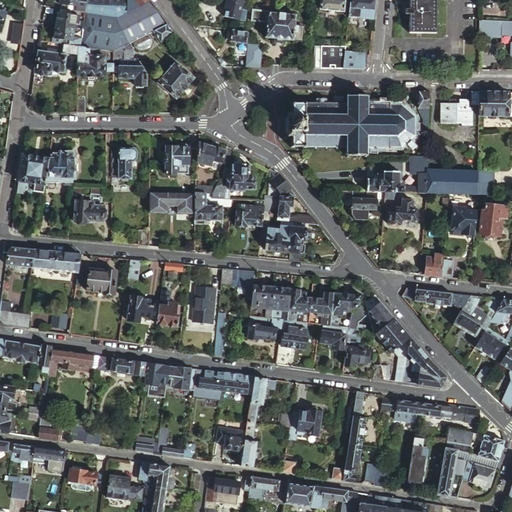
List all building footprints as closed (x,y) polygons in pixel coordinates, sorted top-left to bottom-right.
[(85,13),(86,0),(59,0),(59,3),(69,4),(77,5),(76,11),(85,13)] [(148,0),(86,0),(85,13),(84,23),(83,30),(82,38),(80,47),(96,49),(112,52),(124,46),(128,43),(135,40),(148,33),(151,31),(165,24),(148,0)] [(227,0),(223,16),(245,21),(246,9),(241,8),(243,0),(227,0)] [(344,0),(318,0),(318,2),(317,8),(343,11),(344,0)] [(375,0),(348,0),(347,17),(373,20),(375,0)] [(408,31),(435,32),(435,0),(407,0),(407,4),(404,3),(404,13),(408,13),(408,31)] [(24,9),(12,6),(10,14),(25,18),(26,10),(24,9)] [(267,10),(251,8),(249,20),(265,22),(264,36),(293,38),(293,36),(302,37),(303,25),(294,24),(295,13),(278,12),(278,9),(273,8),(273,11),(268,11),(267,10)] [(80,17),(57,14),(55,26),(74,29),(83,30),(84,23),(80,22),(80,17)] [(511,23),(480,22),(479,37),(501,38),(501,35),(511,35),(511,44),(510,58),(511,57),(511,23)] [(172,33),(165,24),(151,31),(159,42),(172,33)] [(74,29),(55,26),(53,42),(78,46),(80,47),(82,38),(73,37),(74,29)] [(248,31),(230,29),(229,38),(236,39),(234,55),(246,56),(248,31)] [(148,33),(135,40),(137,44),(138,45),(139,45),(140,46),(142,46),(144,45),(145,45),(149,42),(150,41),(150,40),(150,38),(150,37),(148,33)] [(78,56),(78,46),(61,43),(59,55),(38,52),(34,76),(54,78),(54,73),(65,75),(68,57),(62,56),(63,53),(78,56)] [(80,47),(78,46),(78,56),(77,67),(77,77),(105,77),(104,72),(112,72),(112,64),(104,64),(104,57),(95,57),(96,49),(80,47)] [(124,46),(112,52),(112,57),(124,57),(124,46)] [(342,69),(344,52),(344,46),(313,46),(311,68),(342,69)] [(364,69),(364,54),(344,52),(342,69),(364,69)] [(194,79),(174,61),(155,84),(176,101),(194,79)] [(145,74),(140,65),(119,66),(119,78),(134,79),(134,85),(145,85),(145,74)] [(428,91),(416,91),(416,110),(417,110),(427,110),(428,91)] [(478,92),(470,92),(469,105),(478,106),(478,92)] [(478,106),(477,118),(508,119),(508,117),(511,117),(511,106),(508,106),(508,92),(478,92),(478,106)] [(325,96),(324,96),(323,96),(323,97),(318,97),(318,96),(317,96),(317,97),(315,97),(315,99),(317,99),(317,102),(315,102),(314,104),(305,104),(305,102),(303,102),(302,104),(296,104),(296,103),(290,103),(290,107),(292,107),(292,114),(288,114),(287,113),(286,115),(287,116),(287,121),(286,120),(285,123),(287,123),(287,129),(285,129),(285,131),(287,131),(287,137),(286,139),(288,140),(288,139),(291,139),(291,145),(290,144),(290,149),(294,149),(294,148),(302,148),(302,149),(305,149),(305,148),(314,148),(314,150),(316,150),(316,148),(326,148),(326,150),(328,150),(328,148),(340,148),(341,150),(343,150),(343,156),(341,156),(340,158),(342,158),(343,158),(345,158),(345,160),(347,160),(347,158),(362,159),(362,160),(364,160),(364,159),(366,159),(366,157),(368,157),(368,155),(366,155),(366,150),(368,150),(368,149),(374,149),(374,150),(377,150),(377,149),(383,149),(383,151),(387,151),(387,149),(388,149),(389,148),(400,148),(401,150),(403,148),(402,148),(407,143),(408,144),(409,143),(408,142),(412,138),(413,139),(414,137),(413,136),(413,117),(414,116),(413,114),(412,115),(408,112),(409,110),(408,109),(406,110),(402,106),(403,105),(401,104),(400,106),(389,106),(387,104),(387,103),(385,103),(385,105),(377,104),(378,103),(375,103),(375,105),(369,104),(369,103),(366,103),(366,99),(368,99),(368,98),(366,97),(366,96),(365,96),(366,94),(363,94),(363,96),(348,95),(348,94),(346,94),(346,96),(344,96),(345,98),(342,97),(342,100),(344,100),(344,102),(342,102),(342,104),(336,104),(336,102),(334,102),(334,104),(326,104),(326,102),(325,102),(324,99),(326,99),(326,97),(324,97),(325,96)] [(457,103),(450,103),(437,103),(437,122),(459,123),(459,125),(469,125),(469,108),(466,108),(466,98),(458,98),(457,103)] [(85,99),(76,99),(76,112),(85,112),(85,99)] [(427,110),(417,110),(422,123),(422,129),(427,130),(427,110)] [(222,161),(225,149),(198,142),(198,149),(197,162),(209,165),(210,159),(222,162),(222,161)] [(196,174),(197,162),(198,149),(177,149),(177,147),(176,145),(168,145),(166,147),(157,147),(157,174),(196,174)] [(234,149),(226,145),(225,149),(222,161),(229,163),(231,161),(234,149)] [(112,150),(111,177),(118,177),(118,179),(132,179),(132,160),(135,160),(135,148),(118,148),(118,150),(112,150)] [(46,181),(49,158),(49,157),(23,153),(22,160),(18,193),(25,194),(27,182),(35,183),(34,191),(44,193),(46,181)] [(61,158),(49,158),(46,181),(73,181),(74,157),(71,154),(62,154),(61,156),(61,158)] [(425,170),(426,164),(412,163),(412,176),(418,176),(418,188),(404,187),(404,189),(402,187),(398,187),(399,173),(384,173),(383,176),(378,175),(378,181),(367,181),(366,192),(376,193),(384,193),(394,193),(424,194),(425,170)] [(251,190),(252,180),(248,179),(249,167),(238,166),(238,167),(234,167),(233,173),(231,176),(231,179),(231,180),(232,182),(231,190),(240,191),(241,189),(251,190)] [(280,172),(270,168),(265,194),(272,194),(277,194),(294,195),(297,195),(280,172)] [(424,194),(447,194),(475,195),(476,172),(425,170),(424,194)] [(476,172),(475,195),(476,195),(491,195),(492,172),(476,172)] [(218,182),(212,193),(212,197),(225,198),(231,199),(231,190),(232,182),(231,180),(231,179),(223,186),(218,182)] [(111,187),(106,187),(74,186),(71,204),(76,205),(76,200),(93,201),(93,205),(103,206),(103,201),(111,201),(111,187)] [(195,217),(195,193),(150,192),(150,211),(167,212),(167,206),(176,206),(176,213),(192,213),(192,217),(195,217)] [(376,193),(366,192),(351,192),(350,212),(354,218),(366,219),(367,210),(375,210),(376,193)] [(204,203),(204,193),(195,193),(195,217),(195,223),(209,224),(209,219),(220,220),(221,206),(213,206),(213,203),(204,203)] [(276,209),(275,220),(319,224),(312,215),(296,214),(294,215),(289,215),(290,206),(293,206),(294,195),(277,194),(276,209)] [(103,206),(93,205),(93,201),(76,200),(76,205),(74,220),(102,222),(103,206)] [(411,201),(400,200),(400,206),(387,206),(386,228),(401,228),(401,224),(416,224),(416,210),(411,210),(411,201)] [(260,201),(254,201),(254,205),(237,204),(235,225),(248,226),(248,224),(263,225),(264,211),(264,202),(260,201)] [(473,235),(475,213),(466,212),(467,203),(455,202),(454,209),(452,209),(450,232),(461,233),(460,234),(461,234),(462,234),(463,237),(469,237),(472,235),(473,235)] [(496,207),(483,206),(483,212),(480,212),(478,235),(499,237),(501,220),(506,220),(506,207),(504,207),(505,202),(496,202),(496,207)] [(13,228),(19,233),(21,215),(15,213),(13,228)] [(289,228),(287,252),(289,253),(289,260),(303,261),(304,246),(302,245),(302,243),(308,240),(309,232),(306,229),(304,229),(304,227),(298,226),(298,229),(289,228)] [(289,228),(281,227),(280,230),(267,229),(266,250),(287,252),(289,228)] [(149,246),(149,230),(141,230),(140,245),(149,246)] [(31,268),(34,249),(13,247),(8,250),(6,265),(31,268)] [(57,251),(34,249),(31,268),(77,273),(78,270),(80,253),(57,251)] [(443,259),(443,254),(434,254),(434,259),(427,259),(425,275),(442,277),(443,259)] [(140,259),(130,258),(128,270),(138,271),(140,259)] [(443,259),(442,277),(452,278),(453,260),(443,259)] [(87,271),(78,270),(77,273),(75,285),(85,286),(85,290),(101,291),(101,293),(114,294),(116,271),(99,270),(99,267),(89,266),(87,268),(87,271)] [(231,269),(222,268),(220,283),(229,284),(231,269)] [(254,271),(242,270),(240,288),(252,290),(252,285),(254,271)] [(272,287),(252,285),(252,290),(250,305),(263,307),(269,307),(272,287)] [(214,289),(194,286),(191,320),(210,323),(214,289)] [(269,307),(281,309),(288,309),(290,289),(272,287),(269,307)] [(168,290),(160,289),(155,319),(174,323),(177,308),(173,308),(175,300),(167,298),(168,290)] [(288,309),(295,310),(309,312),(311,297),(298,296),(299,290),(290,289),(288,309)] [(413,300),(414,290),(405,289),(401,296),(413,300)] [(451,294),(414,290),(413,300),(413,301),(425,303),(425,305),(449,308),(451,294)] [(309,312),(323,313),(330,314),(333,294),(323,293),(323,299),(311,297),(309,312)] [(152,298),(126,294),(122,319),(137,321),(137,316),(151,318),(154,299),(152,299),(152,298)] [(330,314),(336,315),(342,315),(343,311),(349,312),(356,305),(357,301),(358,300),(359,300),(359,299),(360,298),(360,296),(360,295),(359,295),(358,294),(357,294),(356,295),(355,295),(354,297),(333,294),(330,314)] [(462,309),(469,296),(451,294),(449,308),(462,309)] [(393,318),(374,295),(350,315),(348,326),(355,328),(356,319),(367,310),(369,312),(367,313),(380,329),(393,318)] [(484,333),(486,328),(489,323),(491,320),(486,317),(482,324),(469,316),(480,297),(469,296),(462,309),(452,326),(460,331),(456,337),(475,348),(484,333)] [(494,314),(502,300),(487,298),(482,307),(494,314)] [(511,301),(502,300),(494,314),(507,315),(511,315),(511,321),(509,330),(511,331),(511,301)] [(0,321),(3,325),(27,328),(29,314),(10,311),(10,303),(0,301),(0,302),(0,321)] [(268,318),(269,307),(263,307),(263,310),(260,310),(260,317),(268,318)] [(286,320),(288,309),(281,309),(281,312),(277,312),(277,319),(280,319),(285,320),(286,320)] [(294,314),(295,310),(288,309),(286,320),(297,321),(297,314),(294,314)] [(329,324),(330,314),(323,313),(323,317),(321,317),(320,323),(329,324)] [(51,314),(51,329),(66,329),(66,314),(51,314)] [(336,319),(336,315),(330,314),(329,324),(331,324),(337,325),(338,318),(336,319)] [(507,315),(494,314),(491,320),(489,323),(502,324),(507,315)] [(280,319),(277,319),(272,318),(271,327),(247,325),(245,337),(257,339),(257,337),(273,339),(274,328),(279,328),(280,319)] [(393,318),(380,329),(375,333),(391,353),(392,352),(407,339),(409,337),(393,318)] [(221,320),(216,319),(212,355),(217,356),(221,320)] [(297,321),(286,320),(285,320),(285,325),(282,325),(281,334),(280,333),(279,346),(276,346),(274,364),(285,366),(287,347),(301,349),(303,329),(298,328),(299,321),(297,321)] [(320,323),(316,323),(316,328),(320,329),(318,344),(329,344),(329,348),(341,349),(342,336),(345,336),(346,326),(337,325),(331,324),(329,324),(320,323)] [(501,342),(484,333),(475,348),(494,359),(504,342),(501,341),(501,342)] [(209,339),(194,337),(193,351),(208,353),(209,339)] [(409,337),(407,339),(405,354),(418,368),(428,360),(420,350),(409,337)] [(4,340),(0,339),(0,352),(4,354),(3,357),(16,358),(16,360),(26,362),(27,360),(37,362),(39,347),(4,342),(4,340)] [(407,339),(392,352),(397,359),(394,382),(401,383),(405,354),(407,339)] [(356,347),(344,346),(342,365),(351,366),(352,363),(355,364),(356,361),(364,362),(366,348),(360,347),(360,344),(356,344),(356,347)] [(39,345),(39,347),(37,362),(36,365),(42,366),(41,370),(47,371),(50,349),(50,347),(39,345)] [(511,351),(511,350),(511,349),(510,348),(499,365),(510,372),(509,375),(511,381),(501,403),(510,411),(510,410),(511,405),(511,351)] [(98,356),(50,349),(47,371),(46,374),(56,375),(58,362),(64,363),(63,368),(72,369),(73,365),(96,368),(98,356)] [(418,368),(405,354),(401,383),(409,384),(410,372),(417,373),(416,385),(439,388),(446,378),(428,360),(418,368)] [(120,359),(98,356),(96,368),(96,369),(144,376),(146,362),(120,359)] [(168,365),(146,362),(144,376),(143,384),(158,386),(158,385),(165,386),(168,365)] [(378,364),(372,363),(370,378),(378,379),(378,364)] [(386,365),(378,364),(378,379),(385,380),(386,365)] [(195,369),(168,365),(165,386),(171,387),(171,388),(192,391),(194,381),(195,369)] [(477,379),(483,385),(492,371),(484,367),(477,379)] [(220,401),(221,392),(225,373),(216,372),(200,369),(198,381),(194,381),(192,391),(191,397),(220,401)] [(232,374),(225,373),(221,392),(250,396),(253,377),(232,374)] [(266,379),(253,377),(250,396),(246,421),(254,423),(258,404),(261,404),(266,379)] [(0,407),(5,408),(6,404),(9,405),(9,401),(13,402),(15,387),(0,384),(0,407)] [(364,393),(355,392),(347,442),(361,444),(365,418),(360,417),(364,393)] [(418,403),(382,397),(380,409),(393,411),(408,413),(416,415),(418,403)] [(439,406),(418,403),(416,415),(451,419),(462,420),(463,415),(471,416),(471,408),(439,404),(439,406)] [(5,408),(0,407),(0,430),(8,432),(10,417),(4,415),(5,408)] [(476,409),(471,408),(471,416),(463,415),(462,420),(474,422),(476,409)] [(291,410),(290,415),(288,429),(286,440),(294,441),(295,431),(304,432),(304,433),(315,435),(318,411),(307,409),(307,412),(298,410),(298,412),(291,410)] [(408,413),(393,411),(392,419),(407,421),(408,413)] [(416,415),(408,413),(407,421),(415,423),(416,415)] [(288,429),(290,415),(282,414),(280,427),(288,429)] [(48,417),(40,416),(36,436),(59,439),(60,429),(47,427),(48,417)] [(252,440),(254,423),(246,421),(244,432),(241,450),(238,465),(252,467),(256,441),(252,440)] [(86,440),(88,425),(72,423),(70,438),(86,440)] [(168,427),(158,426),(157,438),(166,439),(168,427)] [(241,450),(244,432),(219,428),(217,441),(226,443),(225,447),(241,450)] [(499,462),(504,441),(482,434),(447,429),(443,448),(457,451),(468,453),(471,445),(480,446),(478,456),(499,462)] [(153,445),(154,436),(139,434),(138,442),(153,445)] [(421,439),(413,437),(405,490),(410,490),(411,482),(420,483),(424,454),(419,453),(421,439)] [(121,448),(133,450),(134,443),(135,439),(122,438),(121,448)] [(154,453),(182,457),(183,450),(166,447),(167,439),(166,439),(157,438),(154,453)] [(184,440),(183,450),(182,457),(190,458),(193,459),(195,442),(184,440)] [(0,448),(9,449),(10,443),(0,441),(0,448)] [(347,442),(343,469),(341,480),(344,481),(353,482),(354,474),(356,474),(361,444),(347,442)] [(16,444),(10,443),(9,449),(12,454),(11,460),(20,461),(20,457),(21,452),(15,451),(16,444)] [(152,446),(134,443),(133,450),(151,452),(152,446)] [(29,446),(16,444),(15,451),(21,452),(34,454),(35,446),(29,446)] [(480,446),(471,445),(468,453),(478,456),(480,446)] [(66,451),(35,446),(34,454),(33,459),(33,461),(49,464),(50,460),(65,462),(66,451)] [(457,451),(443,448),(436,494),(456,497),(462,476),(467,459),(456,456),(457,451)] [(468,453),(457,451),(456,456),(467,459),(475,461),(497,468),(499,462),(478,456),(468,453)] [(475,461),(467,459),(462,476),(469,478),(475,461)] [(281,471),(293,473),(294,462),(282,460),(281,471)] [(150,463),(140,461),(137,482),(143,482),(142,485),(147,485),(150,463)] [(497,468),(475,461),(469,478),(469,479),(492,486),(497,468)] [(170,465),(150,463),(147,485),(154,487),(159,487),(167,488),(173,489),(174,480),(172,477),(168,477),(170,465)] [(373,482),(376,465),(366,463),(363,480),(373,482)] [(385,466),(377,465),(375,478),(383,479),(385,466)] [(74,469),(72,469),(70,480),(73,480),(93,483),(96,484),(97,473),(83,471),(82,469),(74,468),(74,469)] [(341,480),(343,469),(332,468),(330,479),(341,480)] [(199,488),(201,475),(192,473),(190,486),(199,488)] [(20,475),(19,482),(30,484),(31,476),(20,475)] [(131,479),(110,475),(106,498),(127,501),(127,499),(141,501),(142,489),(129,487),(131,479)] [(208,484),(206,498),(216,499),(215,501),(218,501),(236,504),(239,482),(216,479),(216,476),(210,476),(208,484)] [(288,482),(252,477),(250,491),(249,499),(263,500),(265,488),(278,490),(276,501),(285,502),(288,482)] [(93,483),(73,480),(72,485),(74,488),(90,490),(92,488),(93,483)] [(30,484),(19,482),(13,481),(11,496),(27,499),(30,484)] [(322,487),(288,482),(285,502),(285,503),(319,508),(319,507),(322,487)] [(154,487),(151,507),(164,509),(167,488),(159,487),(154,487)] [(356,511),(359,493),(322,487),(319,507),(325,508),(327,498),(341,500),(339,511),(356,511)] [(249,499),(249,500),(285,505),(285,503),(285,502),(276,501),(278,490),(265,488),(263,500),(249,499)] [(387,497),(386,505),(393,506),(394,498),(387,497)] [(206,498),(204,511),(218,511),(219,507),(216,507),(218,501),(215,501),(216,499),(206,498)] [(413,501),(412,509),(419,510),(420,502),(413,501)] [(192,511),(194,504),(181,502),(179,511),(182,511),(192,511)] [(371,511),(372,504),(367,503),(360,502),(359,511),(371,511)] [(442,511),(443,505),(430,503),(429,511),(428,511),(442,511)]
